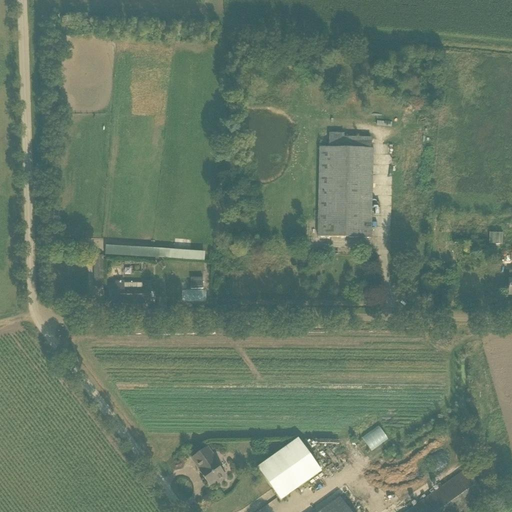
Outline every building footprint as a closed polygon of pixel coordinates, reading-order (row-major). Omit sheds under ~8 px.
[(373,149),(329,148),(320,148),(318,238),(371,239),(373,149)] [(489,232),(489,244),(502,244),(503,233),(489,232)] [(205,250),(132,248),(131,257),(205,259),(205,250)] [(94,256),(94,288),(104,287),(103,256),(94,256)] [(191,277),(191,290),(203,290),(203,277),(191,277)] [(142,284),(124,284),(124,282),(115,282),(115,303),(151,303),(150,282),(142,283),(142,284)] [(206,290),(181,290),(181,301),(206,301),(206,290)] [(280,501),(321,472),(327,480),(336,474),(340,479),(361,474),(357,459),(396,431),(361,381),(292,431),(298,439),(257,468),(280,501)] [(207,448),(192,459),(201,471),(200,472),(210,486),(216,481),(217,483),(225,478),(223,476),(224,476),(214,462),(213,463),(209,457),(212,455),(207,448)] [(350,511),(340,498),(319,511),(467,511),(486,499),(466,470),(406,511),(350,511)]
